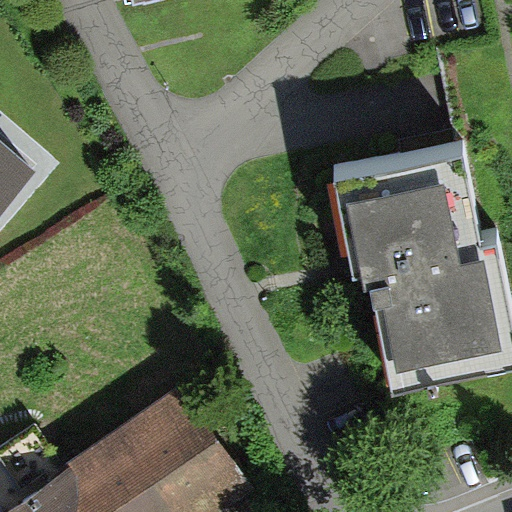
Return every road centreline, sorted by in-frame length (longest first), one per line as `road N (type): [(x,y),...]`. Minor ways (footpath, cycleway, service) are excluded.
road 1 (residential): [(337,511),(171,165)]
road 2 (residential): [(358,0),(171,165)]
road 3 (residential): [(171,165),(86,0)]
